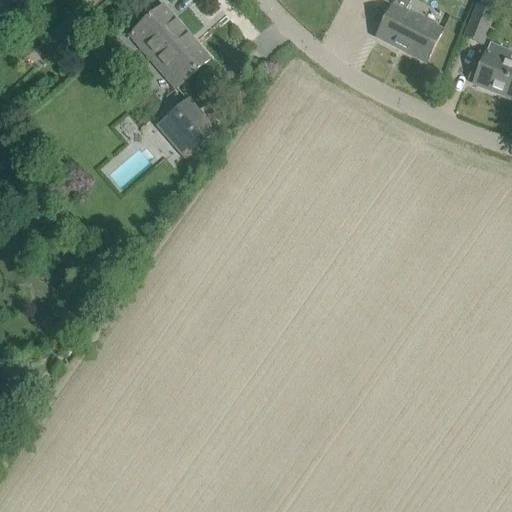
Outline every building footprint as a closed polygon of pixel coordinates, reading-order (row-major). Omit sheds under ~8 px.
[(7,8),(11,20),(31,13),(29,5),(35,3),(34,0),(3,0),(7,9),(7,8)] [(396,0),(377,39),(428,65),(445,31),(406,12),(411,2),(405,0),(396,0)] [(495,12),(494,12),(499,0),(481,0),(479,6),(478,5),(465,39),(482,46),(495,12)] [(130,37),(176,90),(210,62),(164,8),(130,37)] [(511,64),(486,54),(473,85),(511,101),(511,64)] [(185,160),(216,133),(188,101),(168,118),(188,142),(177,151),(185,160)]
